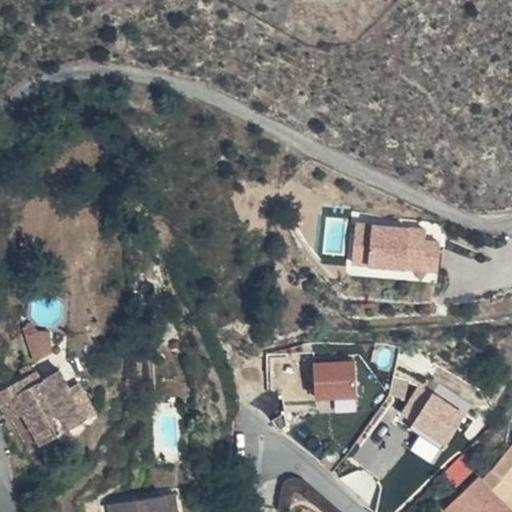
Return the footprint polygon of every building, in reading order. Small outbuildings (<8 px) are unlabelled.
[(422,229),(352,225),(349,262),(433,267),(436,242),(421,241),(422,229)] [(56,354),(54,330),(30,332),(32,356),(56,354)] [(362,403),(358,355),(315,359),(319,406),(362,403)] [(412,397),(400,414),(449,444),(473,406),(406,365),(394,385),(412,397)] [(49,384),(45,375),(0,392),(0,393),(12,423),(28,418),(40,450),(84,433),(72,397),(76,396),(68,376),(49,384)] [(101,427),(88,392),(76,396),(72,397),(84,433),(101,427)] [(298,411),(282,409),(281,415),(270,414),(268,429),(274,430),(273,435),(280,435),(280,438),(305,441),(305,428),(298,427),(298,411)] [(511,445),(496,468),(481,482),(498,501),(511,488),(511,445)] [(481,482),(476,477),(439,510),(441,511),(508,511),(498,501),(481,482)] [(511,488),(498,501),(508,511),(511,511),(511,488)] [(176,511),(173,490),(106,501),(107,511),(176,511)]
